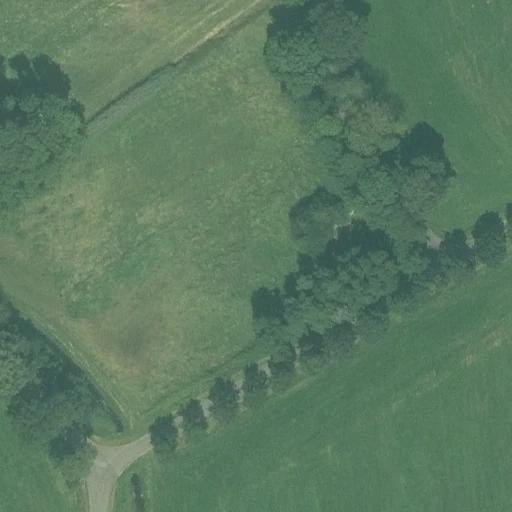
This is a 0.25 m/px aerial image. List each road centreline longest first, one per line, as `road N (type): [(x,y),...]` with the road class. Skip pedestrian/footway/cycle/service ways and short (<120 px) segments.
road 1 (unclassified): [(94,475),(511,223)]
road 2 (unclassified): [(94,475),(58,416),(0,361)]
